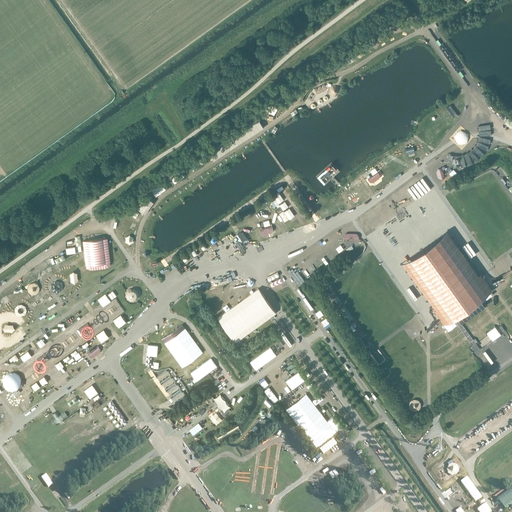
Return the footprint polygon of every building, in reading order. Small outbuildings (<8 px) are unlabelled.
[(469,96),(456,112),(463,118),(476,102),(469,96)] [(453,171),(459,167),(454,159),(447,163),(450,168),(444,172),(448,180),(455,175),(453,171)] [(281,190),(285,191),(286,188),(290,189),(292,184),(286,182),(285,186),(282,185),(281,190)] [(294,194),(284,197),(286,203),(295,199),(294,194)] [(415,205),(426,197),(425,194),(414,202),(415,205)] [(269,213),(278,206),(271,197),(262,205),(269,213)] [(315,214),(320,210),(314,202),(309,206),(315,214)] [(302,208),(300,203),(292,205),(293,211),(302,208)] [(392,231),(388,237),(388,241),(394,251),(402,246),(410,246),(416,242),(421,236),(421,225),(422,223),(421,223),(421,217),(424,222),(424,223),(428,225),(428,230),(426,230),(424,231),(424,233),(426,230),(428,231),(433,228),(436,228),(444,217),(442,213),(441,213),(438,208),(436,207),(435,207),(433,206),(392,231)] [(304,223),(309,219),(302,212),(297,216),(304,223)] [(257,218),(261,223),(265,219),(261,214),(257,218)] [(293,215),(286,219),(290,227),(297,223),(293,215)] [(239,225),(242,229),(248,225),(245,221),(239,225)] [(258,226),(250,227),(250,236),(258,236),(258,226)] [(244,236),(242,231),(239,232),(237,227),(234,228),(238,238),(244,236)] [(218,239),(219,242),(216,244),(219,248),(227,243),(223,236),(218,239)] [(340,244),(342,253),(351,251),(352,254),(359,253),(357,244),(349,246),(348,242),(340,244)] [(286,257),(292,253),(289,247),(283,251),(286,257)] [(17,268),(23,275),(40,263),(35,255),(17,268)] [(300,284),(302,287),(310,281),(308,278),(300,284)] [(249,345),(271,330),(239,281),(229,288),(229,287),(222,292),(223,293),(218,296),(221,301),(220,302),(249,345)] [(34,304),(39,294),(33,292),(29,302),(34,304)] [(126,296),(125,307),(137,308),(138,297),(126,296)] [(0,301),(0,310),(11,310),(11,301),(0,301)] [(473,329),(499,312),(492,301),(466,318),(473,329)] [(106,331),(115,324),(109,315),(103,318),(103,314),(108,313),(107,303),(101,303),(102,308),(95,309),(96,313),(97,315),(98,320),(104,319),(100,322),(106,331)] [(272,303),(263,309),(273,323),(274,322),(277,325),(285,319),(272,303)] [(84,328),(89,324),(85,319),(80,323),(84,328)] [(125,335),(126,329),(116,326),(113,337),(107,343),(106,345),(108,345),(111,348),(119,340),(115,337),(118,338),(120,333),(125,335)] [(70,346),(68,350),(49,340),(46,345),(85,366),(89,358),(80,354),(78,356),(73,354),(76,349),(70,346)] [(95,342),(90,348),(94,352),(100,346),(95,342)] [(186,342),(147,367),(171,405),(210,380),(186,342)] [(96,359),(100,364),(110,358),(107,352),(96,359)] [(302,371),(298,373),(295,368),(299,366),(297,363),(291,367),(297,378),(294,380),(295,382),(301,379),(299,376),(303,373),(302,371)] [(287,366),(282,369),(287,378),(293,375),(287,366)] [(66,370),(57,376),(64,385),(73,379),(66,370)] [(104,394),(94,397),(98,414),(104,412),(102,402),(106,401),(104,394)] [(319,402),(325,409),(327,407),(322,400),(319,402)] [(510,413),(497,421),(498,423),(511,415),(510,413)] [(48,421),(48,425),(59,426),(59,415),(55,415),(55,421),(48,421)] [(74,416),(64,416),(64,427),(74,427),(74,416)] [(85,420),(87,425),(97,421),(95,416),(85,420)] [(152,440),(157,438),(151,424),(146,427),(152,440)] [(202,436),(207,431),(204,427),(199,432),(202,436)] [(48,431),(55,441),(60,438),(53,428),(48,431)] [(63,432),(63,441),(74,440),(73,431),(63,432)] [(178,444),(188,458),(192,455),(181,441),(178,444)] [(85,448),(85,443),(74,442),(74,453),(79,453),(79,448),(85,448)] [(258,498),(264,468),(250,465),(243,495),(258,498)] [(358,467),(353,470),(359,478),(364,475),(358,467)] [(445,482),(451,478),(446,470),(440,474),(445,482)] [(275,478),(275,487),(284,488),(284,478),(275,478)] [(386,493),(389,491),(383,483),(380,485),(386,493)] [(511,486),(496,499),(506,510),(511,505),(511,486)] [(308,493),(311,498),(320,492),(317,487),(308,493)] [(312,498),(318,508),(327,502),(321,492),(312,498)] [(180,511),(185,511),(194,499),(189,496),(179,511),(180,511)] [(328,511),(339,511),(341,511),(336,502),(326,507),(328,511)]
